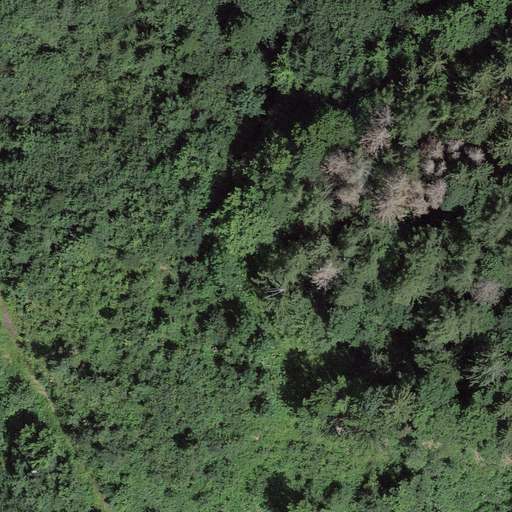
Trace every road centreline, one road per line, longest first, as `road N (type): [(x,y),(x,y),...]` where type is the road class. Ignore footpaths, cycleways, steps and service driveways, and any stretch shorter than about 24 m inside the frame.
road 1 (track): [(511,398),(398,386),(308,363),(267,332),(232,230),(240,162),(278,88),(285,0)]
road 2 (track): [(0,312),(75,459),(127,511)]
